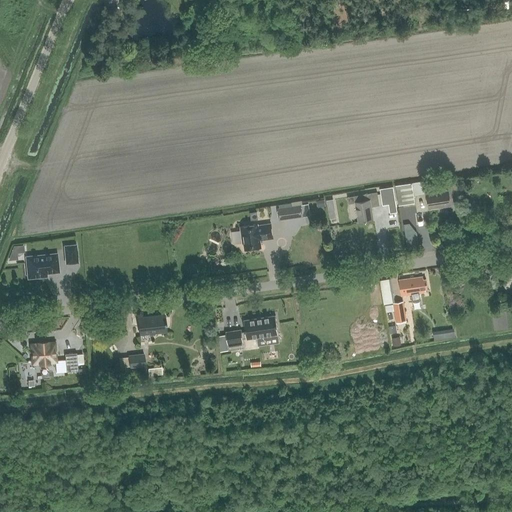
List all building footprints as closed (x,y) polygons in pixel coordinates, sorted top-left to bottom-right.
[(425,193),(423,181),(410,183),(412,195),(425,193)] [(413,203),(412,195),(410,183),(395,185),(398,205),(413,203)] [(390,203),(388,189),(379,191),(381,205),(390,203)] [(429,210),(445,207),(444,204),(450,203),(448,191),(426,194),(429,210)] [(379,206),(377,193),(365,195),(366,201),(355,203),(358,222),(373,220),(371,207),(379,206)] [(324,200),(316,201),(317,208),(325,207),(324,200)] [(300,205),(276,209),(278,220),(302,217),(300,205)] [(261,248),(260,241),(273,239),(270,224),(258,226),(257,225),(240,228),(241,239),(243,240),(244,251),(261,248)] [(29,278),(40,276),(40,273),(58,272),(56,255),(27,258),(28,269),(27,270),(28,276),(29,276),(29,278)] [(384,302),(395,301),(393,277),(383,278),(384,302)] [(423,280),(423,277),(399,281),(402,296),(411,294),(412,301),(420,299),(419,293),(425,292),(425,289),(427,289),(426,280),(423,280)] [(397,321),(407,320),(404,301),(394,302),(397,321)] [(167,332),(166,328),(165,315),(138,318),(140,335),(167,332)] [(275,315),(243,320),(246,339),(256,337),(277,334),(275,315)] [(456,328),(435,329),(436,338),(457,336),(456,328)] [(243,348),(241,330),(226,332),(228,350),(243,348)] [(400,337),(392,338),(393,346),(401,345),(400,337)] [(55,361),(54,344),(32,345),(33,363),(55,361)] [(65,355),(66,372),(78,371),(77,353),(65,355)] [(143,354),(127,355),(128,368),(144,367),(143,354)] [(160,375),(159,368),(146,369),(147,376),(160,375)]
